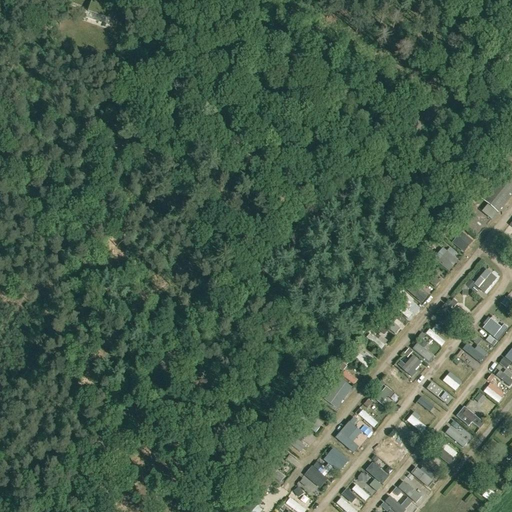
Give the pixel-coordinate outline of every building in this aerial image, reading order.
[(113,12),(116,4),(103,0),(91,0),(90,4),(88,12),(110,19),(113,12)] [(511,172),(508,169),(481,200),(497,213),(511,194),(511,172)] [(476,209),(472,213),(486,226),(490,222),(476,209)] [(452,254),(448,259),(442,255),(438,260),(450,268),(457,259),(452,254)] [(487,271),(478,287),(490,293),(498,277),(487,271)] [(411,293),(423,304),(428,298),(416,288),(411,293)] [(458,324),(463,320),(452,306),(447,310),(458,324)] [(370,331),(375,336),(381,329),(376,324),(370,331)] [(469,346),(477,353),(486,343),(478,336),(469,346)] [(431,362),(436,357),(422,344),(417,349),(431,362)] [(357,350),(353,355),(369,368),(373,364),(357,350)] [(415,377),(425,363),(414,355),(404,369),(415,377)] [(461,359),(456,364),(467,373),(471,368),(461,359)] [(391,374),(385,379),(397,392),(403,386),(391,374)] [(358,385),(361,380),(352,375),(349,381),(358,385)] [(506,389),(508,384),(501,381),(499,386),(506,389)] [(432,383),(427,389),(445,403),(450,397),(432,383)] [(483,391),(501,402),(505,397),(487,385),(483,391)] [(335,387),(332,393),(345,401),(349,395),(335,387)] [(377,396),(385,407),(391,403),(386,396),(393,391),(390,387),(377,396)] [(323,402),(319,406),(331,417),(335,413),(323,402)] [(374,423),(377,417),(361,408),(358,414),(374,423)] [(469,420),(474,415),(467,409),(462,414),(469,420)] [(320,434),(324,427),(306,418),(303,425),(320,434)] [(362,421),(359,424),(368,430),(371,427),(362,421)] [(405,435),(408,430),(401,424),(397,429),(405,435)] [(457,425),(452,439),(468,444),(473,430),(457,425)] [(356,451),(360,447),(343,433),(339,437),(356,451)] [(288,441),(304,453),(309,446),(293,434),(288,441)] [(442,441),(436,449),(449,460),(456,453),(442,441)] [(393,466),(397,461),(383,449),(378,454),(393,466)] [(327,458),(333,466),(337,463),(331,455),(327,458)] [(318,463),(322,472),(331,467),(327,459),(318,463)] [(385,462),(381,466),(388,471),(391,468),(385,462)] [(313,466),(306,474),(323,487),(329,479),(313,466)] [(268,490),(273,480),(259,473),(254,484),(268,490)] [(419,480),(416,484),(423,489),(426,485),(419,480)] [(367,501),(372,496),(358,484),(353,488),(367,501)] [(417,501),(421,496),(408,484),(403,489),(417,501)] [(302,505),(308,493),(302,490),(297,502),(302,505)] [(357,511),(364,507),(358,498),(352,502),(357,511)]
